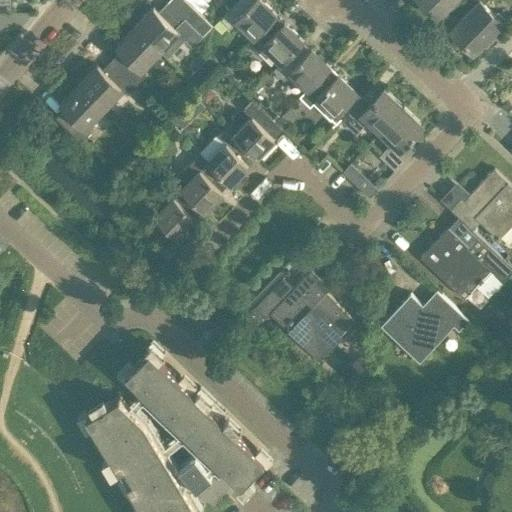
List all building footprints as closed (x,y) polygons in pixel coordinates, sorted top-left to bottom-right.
[(158,0),(136,23),(169,56),(186,38),(193,45),(204,34),(169,0),(158,0)] [(169,0),(204,34),(214,24),(195,6),(188,0),(169,0)] [(235,0),(231,4),(231,5),(221,15),(231,25),(238,17),(255,34),(248,41),(255,34),(256,35),(277,13),(278,12),(265,0),(235,0)] [(423,0),(439,15),(453,0),(423,0)] [(487,39),(505,21),(484,1),(484,0),(470,0),(474,4),(452,27),(468,43),(469,41),(476,48),(486,38),(487,39)] [(255,34),(248,41),(257,50),(265,43),(282,60),(275,68),(304,38),(286,20),(284,21),(277,13),(256,35),(255,34)] [(130,74),(139,83),(149,73),(143,67),(161,49),(168,56),(169,56),(136,23),(117,43),(139,64),(130,74)] [(304,38),(275,68),(284,76),(291,69),(309,86),(330,65),(331,64),(312,45),(311,46),(304,39),(305,38),(304,38)] [(80,82),(105,107),(123,88),(128,93),(139,83),(130,74),(121,84),(99,62),(80,82)] [(211,76),(201,65),(190,76),(201,86),(211,76)] [(337,121),(341,117),(362,95),(358,91),(358,90),(339,72),(338,72),(330,65),(309,86),(302,93),(311,103),(319,95),(337,113),(332,117),(337,121)] [(88,124),(105,107),(80,82),(62,100),(64,103),(55,113),(83,141),(94,130),(88,124)] [(213,95),(212,89),(208,85),(201,93),(208,99),(213,95)] [(382,130),(405,105),(385,86),(369,102),(362,95),(341,117),(357,132),(370,119),(382,130)] [(205,103),(194,92),(184,102),(195,113),(205,103)] [(228,124),(258,154),(276,135),(276,134),(284,127),(254,97),(245,107),(253,115),(236,132),(228,124)] [(405,105),(382,130),(393,141),(381,154),(395,168),(411,151),(403,144),(424,122),(405,105)] [(283,125),(288,120),(282,114),(276,119),(283,125)] [(202,151),(232,181),(250,162),(249,162),(257,153),(258,154),(228,124),(218,133),(227,142),(211,159),(202,150),(202,151)] [(141,145),(131,135),(123,144),(132,153),(141,145)] [(182,183),(206,207),(224,189),(224,188),(231,180),(232,181),(202,151),(176,177),(182,183)] [(344,170),(353,178),(370,195),(378,186),(352,161),(344,170)] [(452,206),(460,214),(474,227),(482,219),(500,237),(511,223),(511,181),(496,166),(465,198),(463,195),(452,206)] [(206,207),(182,183),(176,177),(167,187),(175,195),(158,213),(180,235),(199,215),(198,215),(206,207)] [(511,271),(511,263),(474,227),(460,214),(422,254),(461,291),(465,287),(470,291),(491,269),(503,281),(511,271)] [(343,333),(357,318),(327,290),(331,285),(311,266),(294,284),(283,274),(255,304),(266,315),(269,312),(294,334),(319,358),(343,333)] [(459,329),(469,318),(438,287),(422,303),(410,292),(381,323),(395,337),(401,331),(425,353),(453,323),(459,329)] [(265,458),(150,347),(125,373),(241,483),(265,458)] [(371,363),(366,350),(353,362),(362,371),(371,363)] [(200,511),(144,418),(129,404),(119,394),(86,414),(145,511),(200,511)] [(180,463),(192,478),(196,483),(212,471),(196,451),(180,463)]
